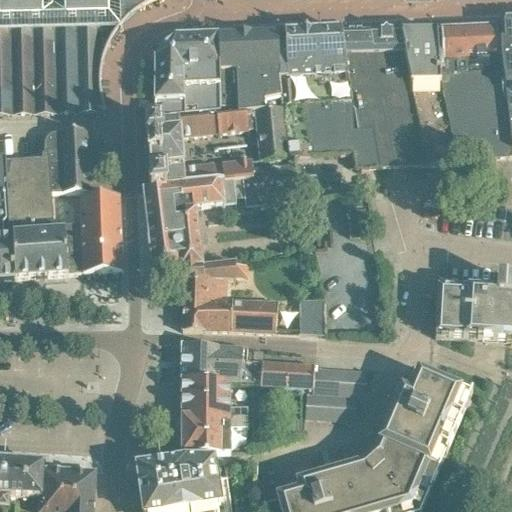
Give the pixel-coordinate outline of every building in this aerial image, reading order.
[(0,0),(0,118),(79,117),(79,115),(102,114),(103,116),(106,115),(105,112),(104,112),(103,110),(102,104),(101,99),(102,99),(101,96),(100,90),(100,84),(100,82),(101,82),(101,79),(100,79),(102,65),(103,65),(104,62),(103,62),(108,49),(109,49),(110,47),(109,46),(115,37),(119,32),(121,30),(121,29),(122,28),(120,27),(120,14),(120,8),(139,8),(139,11),(140,12),(141,11),(142,12),(144,10),(159,3),(161,2),(161,3),(164,2),(164,1),(169,0),(0,0)] [(501,62),(499,34),(499,31),(498,31),(498,32),(437,34),(440,83),(440,88),(451,144),(453,144),(464,141),(469,164),(511,160),(511,154),(511,152),(504,79),(501,62)] [(440,83),(437,34),(400,35),(406,69),(412,95),(439,95),(439,83),(440,83)] [(511,35),(501,36),(501,34),(499,34),(501,62),(504,79),(511,152),(511,35)] [(406,69),(400,35),(342,36),(357,133),(420,132),(412,95),(406,69)] [(281,101),(281,38),(281,36),(216,39),(218,71),(219,88),(219,111),(238,110),(238,118),(256,117),(265,116),(264,105),(281,101)] [(357,133),(342,36),(281,38),(281,101),(282,109),(288,160),(354,156),(355,172),(380,171),(381,171),(428,170),(420,132),(357,133)] [(218,71),(216,39),(176,40),(155,62),(155,120),(156,120),(156,119),(170,119),(219,116),(219,111),(219,88),(218,71)] [(288,161),(288,160),(282,109),(281,101),(264,105),(265,116),(256,117),(257,132),(260,164),(288,161)] [(257,132),(256,117),(238,118),(213,120),(214,137),(219,137),(219,138),(248,135),(248,133),(257,132)] [(214,137),(213,120),(207,120),(204,122),(179,124),(181,142),(210,139),(210,138),(214,137)] [(182,154),(181,142),(179,124),(144,126),(146,143),(147,143),(147,147),(144,147),(145,157),(146,173),(149,173),(149,177),(148,177),(149,194),(186,190),(184,171),(182,154)] [(61,137),(56,137),(52,138),(49,140),(46,143),(44,146),(44,150),(44,157),(63,156),(87,156),(86,135),(61,135),(61,137)] [(54,230),(51,198),(65,197),(63,156),(44,157),(42,157),(43,166),(6,169),(6,158),(4,158),(5,179),(7,207),(10,240),(13,239),(15,283),(68,279),(68,278),(83,277),(81,228),(54,230)] [(88,197),(87,156),(63,156),(65,197),(88,197)] [(222,168),(218,168),(220,186),(257,182),(258,184),(267,183),(297,180),(296,167),(294,167),(294,169),(252,173),(252,164),(222,167),(222,168)] [(220,186),(218,168),(214,169),(214,168),(184,171),(186,190),(220,186)] [(195,213),(236,208),(236,203),(245,202),(246,211),(321,203),(317,178),(297,180),(267,183),(258,184),(257,182),(220,186),(186,190),(149,194),(143,194),(153,275),(184,272),(184,283),(226,284),(235,284),(235,265),(202,269),(195,213)] [(80,201),(81,228),(83,277),(83,278),(122,276),(119,200),(80,201)] [(10,240),(7,207),(0,207),(0,283),(15,283),(13,239),(10,240)] [(276,338),(277,318),(278,306),(225,304),(226,284),(184,283),(182,335),(202,336),(212,336),(232,336),(276,338)] [(511,345),(511,296),(511,291),(511,284),(498,284),(498,295),(438,291),(435,341),(511,345)] [(313,339),(326,340),(325,307),(321,289),(311,290),(313,339)] [(247,365),(247,351),(182,348),(182,383),(230,386),(230,388),(312,394),(315,372),(315,370),(247,365)] [(340,400),(342,374),(315,372),(312,394),(312,397),(319,398),(332,399),(340,400)] [(352,400),(354,375),(342,374),(340,400),(344,400),(352,400)] [(470,397),(434,382),(418,375),(409,396),(401,393),(374,455),(361,467),(296,486),(298,494),(276,500),(279,511),(422,511),(472,395),(471,395),(470,397)] [(364,401),(366,376),(354,375),(352,400),(357,401),(364,401)] [(230,421),(230,388),(230,386),(182,383),(182,421),(230,421)] [(319,398),(312,397),(307,397),(305,422),(318,423),(319,398)] [(330,424),(332,399),(319,398),(318,423),(330,424)] [(344,400),(340,400),(332,399),(330,424),(343,425),(344,400)] [(357,401),(352,400),(344,400),(343,425),(355,426),(357,401)] [(244,421),(230,421),(182,421),(182,459),(230,458),(230,432),(244,432),(244,421)] [(218,485),(215,465),(185,463),(137,471),(142,511),(216,511),(216,509),(220,508),(218,485)] [(40,500),(43,471),(43,468),(0,464),(0,510),(9,511),(10,498),(17,499),(17,502),(22,502),(22,499),(30,499),(29,503),(34,503),(35,500),(40,500)] [(93,511),(95,474),(43,471),(40,500),(39,511),(93,511)]
